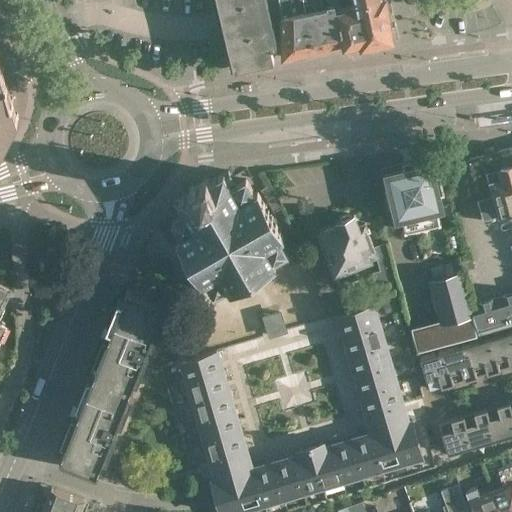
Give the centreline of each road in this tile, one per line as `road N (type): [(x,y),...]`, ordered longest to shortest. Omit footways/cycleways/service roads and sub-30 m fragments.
road 1 (secondary): [(511,66),(179,109),(141,105)]
road 2 (secondary): [(152,152),(202,136),(511,94)]
road 3 (tertiary): [(14,454),(97,256)]
road 4 (tertiary): [(11,0),(54,112)]
